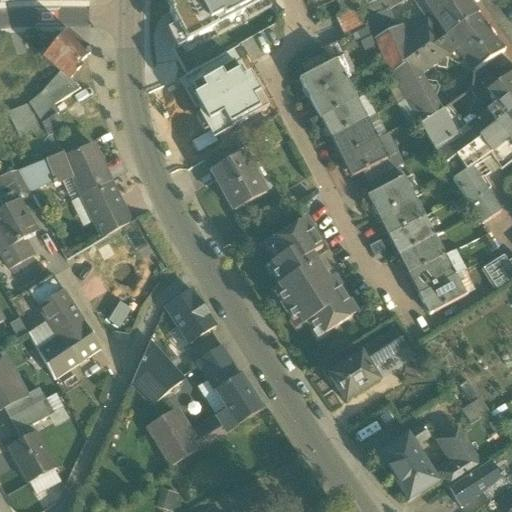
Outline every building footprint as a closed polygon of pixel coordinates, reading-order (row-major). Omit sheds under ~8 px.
[(265,0),(166,0),(171,10),(169,11),(179,30),(186,44),(266,2),(265,0)] [(359,9),(353,0),(333,0),(342,18),(359,9)] [(355,0),(360,9),(376,0),(355,0)] [(388,10),(405,0),(391,0),(383,4),(381,0),(376,0),(360,9),(377,44),(398,32),(388,10)] [(431,12),(421,0),(411,0),(422,18),(431,12)] [(477,15),(467,0),(421,0),(431,12),(447,36),(477,15)] [(172,49),(186,75),(193,71),(259,33),(252,19),(270,9),(266,2),(186,44),(179,30),(177,31),(172,49)] [(342,18),(351,36),(367,27),(363,20),(363,18),(359,9),(342,18)] [(426,22),(441,40),(447,36),(431,12),(422,18),(425,23),(426,22)] [(477,15),(447,36),(457,50),(474,74),(504,52),(477,15)] [(377,44),(392,75),(416,58),(440,41),(441,40),(426,22),(425,23),(402,40),(398,32),(377,44)] [(60,72),(68,79),(69,79),(79,66),(78,65),(86,56),(86,50),(65,31),(43,57),(60,72)] [(450,55),(457,50),(447,36),(441,40),(440,41),(450,55)] [(440,41),(416,58),(426,72),(450,55),(440,41)] [(301,66),(307,77),(328,66),(322,55),(301,66)] [(392,75),(419,126),(442,112),(420,76),(426,72),(416,58),(392,75)] [(299,81),(309,101),(346,82),(336,62),(328,66),(307,77),(299,81)] [(199,82),(191,87),(196,96),(193,97),(208,123),(212,130),(216,138),(268,108),(259,92),(259,93),(249,75),(242,79),(241,77),(233,63),(199,82)] [(193,71),(182,78),(193,97),(196,96),(191,87),(199,82),(193,71)] [(41,94),(28,105),(41,125),(57,114),(55,111),(62,101),(80,89),(69,79),(68,79),(60,72),(41,94)] [(498,106),(507,118),(511,114),(511,75),(488,93),(498,106)] [(309,101),(319,121),(356,102),(346,82),(309,101)] [(365,97),(356,102),(367,121),(375,117),(365,97)] [(319,121),(330,140),(367,121),(356,102),(319,121)] [(406,126),(414,121),(404,102),(396,106),(406,126)] [(19,137),(41,125),(28,105),(7,114),(19,137)] [(445,143),(454,158),(479,139),(507,118),(498,106),(479,120),(466,130),(459,135),(455,136),(445,143)] [(449,107),(442,112),(449,123),(455,136),(459,135),(466,130),(461,123),(449,107)] [(455,136),(449,123),(442,112),(419,126),(441,167),(454,158),(445,143),(455,136)] [(41,125),(46,137),(63,130),(57,114),(41,125)] [(511,162),(511,114),(507,118),(479,139),(488,153),(486,155),(499,172),(511,162)] [(467,118),(461,123),(466,130),(479,120),(467,118)] [(330,140),(340,160),(377,141),(388,135),(381,121),(369,127),(367,121),(330,140)] [(212,130),(192,141),(198,152),(217,141),(216,138),(212,130)] [(488,153),(479,139),(454,158),(463,170),(479,159),(486,155),(488,153)] [(379,146),(377,141),(340,160),(350,180),(362,174),(382,163),(387,161),(396,156),(389,141),(379,146)] [(93,144),(65,158),(63,159),(69,171),(79,192),(81,196),(111,182),(93,144)] [(205,160),(212,173),(234,161),(227,148),(205,160)] [(56,185),(64,181),(66,180),(69,171),(63,159),(65,158),(63,154),(45,161),(56,185)] [(217,182),(234,212),(266,194),(244,155),(234,161),(212,173),(210,175),(214,183),(217,182)] [(493,177),(499,172),(486,155),(479,159),(493,177)] [(382,163),(388,174),(402,167),(396,156),(387,161),(382,163)] [(454,158),(441,167),(452,182),(465,173),(463,170),(454,158)] [(38,164),(15,174),(28,196),(56,185),(45,161),(38,164)] [(394,185),(388,174),(382,163),(362,174),(368,185),(373,196),(394,185)] [(452,182),(481,226),(500,213),(471,169),(465,173),(452,182)] [(79,192),(69,171),(66,180),(64,181),(71,196),(79,192)] [(28,197),(15,174),(0,179),(0,187),(2,191),(7,189),(9,194),(14,203),(16,202),(17,203),(28,197)] [(368,199),(378,218),(414,199),(404,180),(394,185),(373,196),(368,199)] [(124,209),(111,182),(81,196),(81,197),(94,222),(94,224),(116,213),(124,209)] [(0,210),(14,203),(9,194),(0,198),(0,210)] [(83,228),(94,222),(81,197),(70,203),(83,228)] [(378,218),(388,238),(424,219),(414,199),(378,218)] [(0,253),(22,241),(35,234),(17,203),(16,202),(14,203),(0,210),(0,253)] [(131,223),(124,209),(116,213),(123,228),(131,223)] [(94,224),(102,240),(123,228),(116,213),(94,224)] [(388,238),(398,257),(434,238),(424,219),(388,238)] [(319,331),(323,337),(355,316),(331,279),(328,282),(312,256),(322,250),(304,222),(272,242),(275,248),(270,251),(277,261),(272,264),(277,272),(272,276),(279,286),(277,287),(283,296),(278,299),(293,322),(298,319),(303,327),(308,324),(314,335),(319,331)] [(398,257),(408,276),(445,258),(434,238),(398,257)] [(32,258),(22,241),(0,253),(0,257),(8,271),(32,258)] [(455,252),(445,258),(455,277),(464,273),(465,272),(455,252)] [(18,290),(42,276),(32,258),(8,271),(18,290)] [(408,276),(419,296),(455,277),(445,258),(408,276)] [(483,272),(495,291),(511,280),(511,270),(507,264),(504,259),(483,272)] [(474,294),(464,273),(455,277),(466,298),(474,294)] [(42,276),(18,290),(22,297),(28,293),(45,282),(42,276)] [(466,298),(455,277),(419,296),(430,317),(466,298)] [(28,293),(38,309),(63,293),(52,278),(45,282),(28,293)] [(177,327),(189,346),(215,328),(191,292),(165,309),(177,327)] [(38,309),(47,322),(58,339),(82,323),(63,293),(38,309)] [(131,311),(119,304),(107,323),(119,330),(131,311)] [(20,320),(9,326),(16,340),(27,334),(20,320)] [(37,352),(58,339),(47,322),(28,335),(37,352)] [(100,351),(82,323),(58,339),(37,352),(54,381),(100,351)] [(177,353),(189,346),(177,327),(165,334),(177,353)] [(393,334),(373,347),(383,362),(403,350),(393,334)] [(157,354),(167,366),(176,359),(166,347),(157,354)] [(207,382),(214,393),(240,376),(222,347),(196,364),(207,382)] [(371,370),(383,362),(373,347),(361,355),(371,370)] [(131,386),(152,408),(181,383),(167,366),(157,354),(154,350),(148,348),(131,386)] [(379,383),(371,370),(361,355),(327,377),(345,405),(379,383)] [(0,364),(0,413),(3,411),(25,399),(24,398),(4,362),(0,364)] [(240,376),(214,393),(237,428),(263,411),(240,376)] [(197,389),(204,399),(214,393),(207,382),(197,389)] [(39,390),(28,396),(34,408),(44,402),(45,402),(39,390)] [(237,428),(214,393),(204,399),(217,421),(226,435),(237,428)] [(3,411),(9,421),(34,408),(28,396),(24,398),(25,399),(3,411)] [(45,402),(44,402),(52,417),(64,411),(56,396),(45,402)] [(481,400),(462,410),(469,422),(488,411),(481,400)] [(44,402),(34,408),(9,421),(17,436),(48,419),(52,417),(44,402)] [(52,417),(48,419),(54,429),(69,421),(64,411),(52,417)] [(172,469),(198,452),(190,438),(173,412),(147,429),(172,469)] [(217,421),(205,429),(213,443),(226,435),(217,421)] [(422,428),(407,437),(414,448),(429,439),(422,428)] [(198,452),(213,443),(205,429),(190,438),(198,452)] [(442,480),(448,490),(482,469),(457,430),(437,442),(453,466),(443,472),(442,480)] [(8,449),(28,486),(56,472),(36,434),(8,449)] [(437,484),(414,448),(407,437),(378,456),(407,503),(437,484)] [(448,490),(461,510),(482,493),(499,480),(498,478),(489,464),(482,469),(448,490)] [(34,498),(62,484),(56,472),(28,486),(34,498)] [(482,493),(489,503),(511,485),(503,474),(498,478),(499,480),(482,493)] [(173,511),(178,496),(161,491),(156,510),(162,511),(173,511)]
